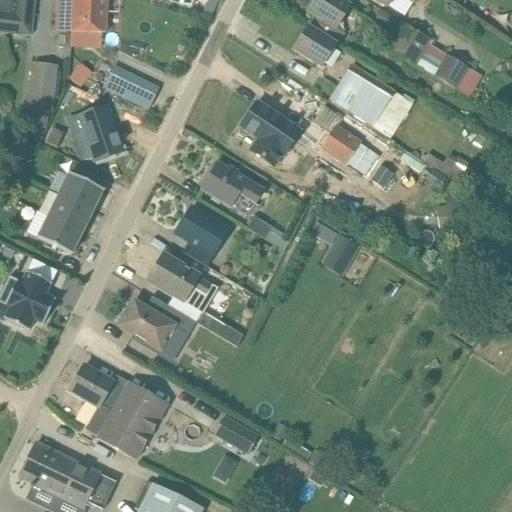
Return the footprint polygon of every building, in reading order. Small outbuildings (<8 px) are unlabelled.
[(0,0),(0,32),(31,36),(34,0),(0,0)] [(56,0),(55,32),(71,32),(72,4),(88,5),(88,0),(56,0)] [(105,34),(106,0),(88,0),(88,5),(72,4),(71,32),(105,34)] [(213,13),(219,1),(216,0),(209,0),(205,9),(213,13)] [(328,41),(335,46),(342,34),(336,31),(350,7),(338,0),(316,0),(308,13),(320,21),(313,31),(308,28),(308,29),(328,41)] [(373,0),(387,8),(392,0),(407,0),(414,4),(415,0),(373,0)] [(431,42),(426,39),(406,27),(398,40),(392,50),(417,66),(431,42)] [(320,69),(335,46),(328,41),(308,29),(293,51),(320,69)] [(469,70),(447,56),(433,77),(456,91),(469,70)] [(57,67),(32,64),(27,112),(52,115),(57,67)] [(81,88),(91,75),(81,66),(70,79),(81,88)] [(414,105),(396,93),(353,67),(331,101),(393,139),(414,105)] [(114,94),(124,73),(114,69),(104,89),(114,94)] [(273,169),(297,133),(256,105),(240,129),(262,143),(253,156),(273,169)] [(122,153),(110,119),(100,123),(96,112),(66,122),(71,138),(80,162),(92,158),(94,163),(122,153)] [(338,127),(350,135),(355,128),(343,120),(338,127)] [(361,142),(338,127),(336,126),(319,150),(345,167),(347,165),(361,142)] [(58,148),(64,134),(52,128),(46,142),(58,148)] [(361,142),(347,165),(366,177),(380,155),(361,142)] [(388,235),(402,215),(320,158),(306,178),(388,235)] [(6,169),(17,175),(21,166),(11,160),(6,169)] [(264,193),(251,185),(234,175),(235,173),(228,169),(227,171),(217,165),(202,191),(232,209),(238,198),(255,208),(264,193)] [(393,175),(381,167),(371,182),(383,190),(393,175)] [(13,184),(17,175),(6,169),(2,178),(13,184)] [(96,213),(106,192),(73,175),(62,197),(96,213)] [(86,234),(96,213),(62,197),(52,218),(86,234)] [(457,205),(436,208),(440,229),(460,226),(457,205)] [(230,233),(208,220),(191,209),(175,235),(190,244),(184,254),(208,269),(230,233)] [(253,217),(245,229),(284,252),(289,244),(270,233),(272,229),(253,217)] [(75,256),(86,234),(52,218),(41,239),(75,256)] [(310,234),(321,241),(327,230),(316,223),(310,234)] [(340,236),(321,266),(341,278),(359,247),(340,236)] [(15,253),(6,249),(2,255),(12,259),(15,253)] [(173,310),(195,323),(202,311),(204,313),(204,312),(217,290),(211,286),(212,285),(180,266),(163,256),(147,281),(179,300),(173,310)] [(0,315),(0,318),(23,330),(29,319),(38,324),(51,299),(41,295),(47,284),(22,272),(17,283),(12,280),(0,304),(4,307),(0,315)] [(268,286),(258,281),(252,294),(262,299),(268,286)] [(173,310),(152,297),(145,310),(134,303),(120,328),(134,336),(131,340),(157,355),(168,334),(184,344),(195,323),(173,310)] [(511,306),(501,325),(511,331),(511,306)] [(202,311),(195,323),(236,348),(243,336),(204,312),(204,313),(202,311)] [(131,384),(118,377),(114,384),(84,367),(70,392),(100,408),(87,431),(100,438),(100,439),(131,384)] [(138,462),(139,460),(170,406),(131,384),(100,439),(99,440),(138,462)] [(259,438),(225,417),(214,435),(249,455),(259,438)] [(59,498),(75,465),(35,445),(19,478),(32,484),(30,488),(32,489),(34,486),(59,498)] [(75,465),(59,498),(84,510),(87,504),(100,477),(75,465)] [(100,477),(87,504),(102,511),(116,484),(100,477)] [(202,511),(203,510),(146,483),(134,510),(137,511),(202,511)]
